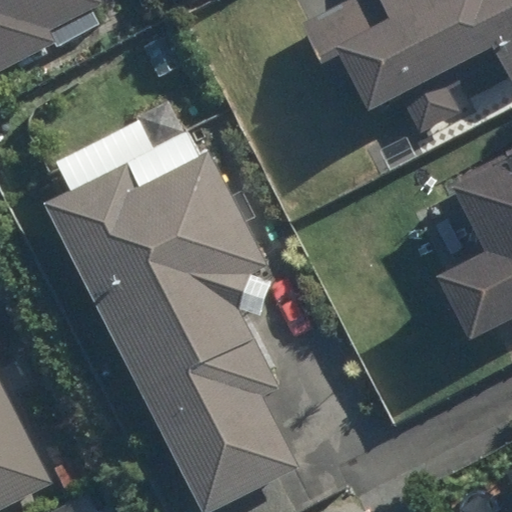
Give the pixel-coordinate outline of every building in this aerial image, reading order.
[(0,0),(0,66),(52,40),(47,31),(99,3),(97,0),(0,0)] [(511,0),(344,0),(298,23),(331,87),(347,80),(361,109),(397,91),(416,132),(458,112),(438,70),(491,44),(510,83),(511,82),(511,0)] [(511,153),(449,184),(481,251),(434,274),(465,340),(511,316),(511,153)] [(234,272),(253,264),(207,173),(177,187),(184,203),(144,222),(121,177),(61,207),(207,502),(286,464),(249,391),(263,384),(224,304),(234,272)] [(0,509),(47,486),(0,394),(0,509)]
